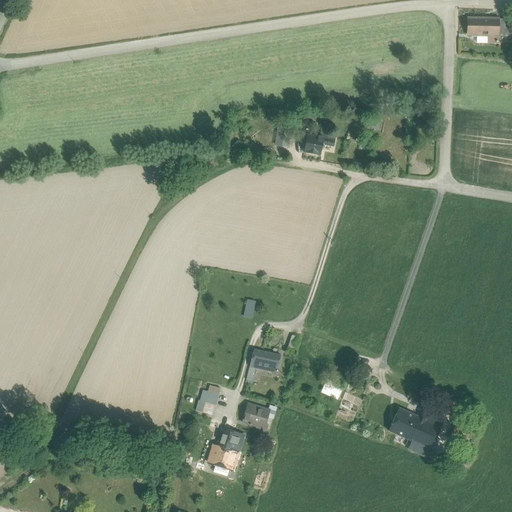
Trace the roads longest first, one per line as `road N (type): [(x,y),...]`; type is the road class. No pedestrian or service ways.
road 1 (track): [(240,386),(258,330),(304,314),(346,190),(362,178),(443,186),(381,372)]
road 2 (unclassified): [(0,64),(400,6),(511,1)]
road 3 (track): [(511,197),(443,186),(448,4)]
